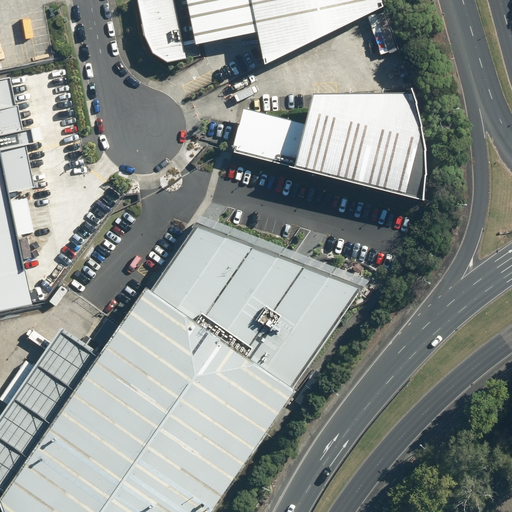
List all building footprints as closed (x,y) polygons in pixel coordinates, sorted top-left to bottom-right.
[(141,0),(148,35),(156,51),(171,62),(189,59),(176,0),(141,0)] [(226,38),(264,30),(259,4),(258,0),(191,0),(201,43),(226,38)] [(258,0),(259,4),(264,30),(271,63),(390,4),(388,0),(258,0)] [(0,308),(32,301),(14,218),(9,190),(32,186),(9,76),(0,78),(0,308)] [(429,129),(419,90),(321,93),(313,123),(248,108),(237,151),(430,197),(433,148),(429,129)] [(163,283),(160,288),(300,384),(365,284),(300,259),(208,223),(203,221),(163,283)] [(300,384),(160,288),(155,285),(106,356),(94,372),(71,406),(48,440),(24,474),(13,490),(8,497),(14,511),(220,511),(306,388),(300,384)] [(94,372),(106,356),(69,331),(0,423),(0,481),(13,490),(24,474),(48,440),(71,406),(94,372)]
